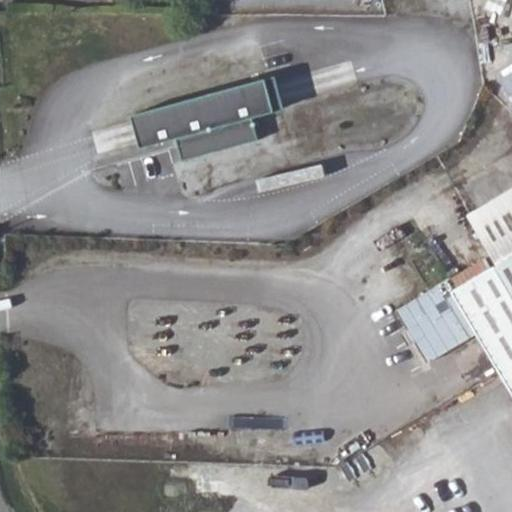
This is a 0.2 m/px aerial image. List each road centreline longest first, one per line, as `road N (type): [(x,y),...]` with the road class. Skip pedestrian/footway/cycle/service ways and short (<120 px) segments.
road 1 (unknown): [(0,185),(214,221),(283,216),(355,196),(456,135),(480,99),(473,63),(458,46),(337,71)]
road 2 (unknown): [(511,496),(420,377)]
